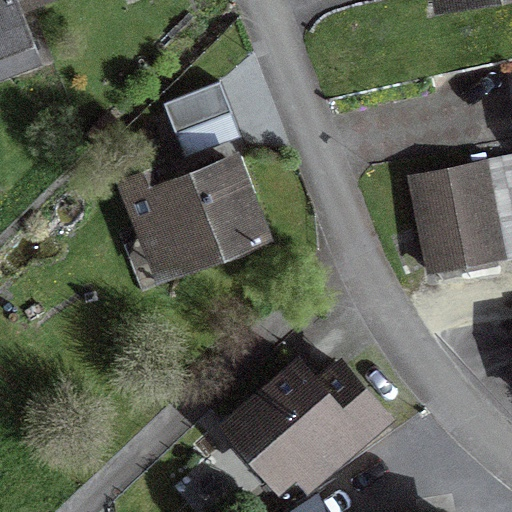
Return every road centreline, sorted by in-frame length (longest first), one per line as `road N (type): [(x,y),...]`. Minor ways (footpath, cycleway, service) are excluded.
road 1 (residential): [(362,267),(309,294),(77,511)]
road 2 (residential): [(257,0),(362,267)]
road 3 (residential): [(362,267),(418,361),(511,453)]
